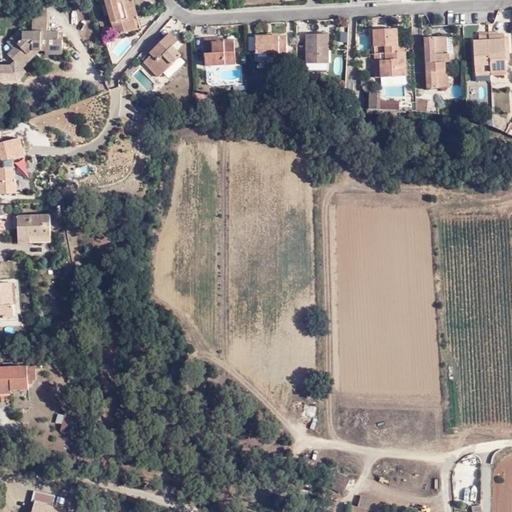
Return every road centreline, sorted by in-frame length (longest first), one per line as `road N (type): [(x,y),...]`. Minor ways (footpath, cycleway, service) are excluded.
road 1 (residential): [(172,9),(194,18),(352,11)]
road 2 (residential): [(352,11),(511,3)]
